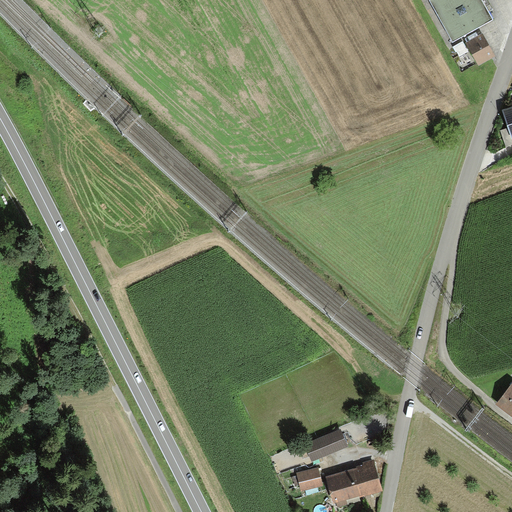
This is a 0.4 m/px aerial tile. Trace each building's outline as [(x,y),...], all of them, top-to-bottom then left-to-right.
[(479,0),(438,0),(432,3),(454,45),(493,24),(479,0)] [(482,31),(464,42),(478,67),(496,57),(493,53),(482,31)] [(511,106),(503,110),(511,137),(511,106)] [(511,385),(496,405),(511,417),(511,385)] [(341,429),(305,444),(312,462),(348,447),(341,429)] [(357,468),(326,477),(334,503),(337,503),(338,507),(360,500),(359,497),(362,497),(365,496),(365,497),(384,491),(374,458),(363,462),(364,465),(357,467),(357,468)] [(319,467),(297,473),(301,491),(323,485),(319,467)]
